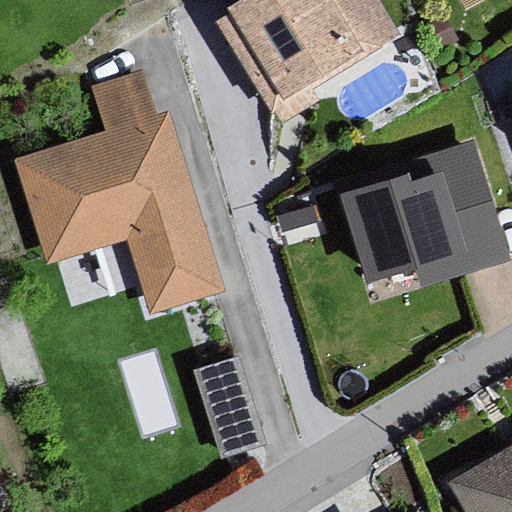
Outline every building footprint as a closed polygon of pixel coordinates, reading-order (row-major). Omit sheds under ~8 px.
[(246,0),(219,16),(274,123),(398,43),(373,0),(246,0)] [(511,0),(453,0),(466,24),(511,0)] [(141,75),(92,89),(106,139),(26,161),(54,263),(132,241),(152,314),(216,296),(167,120),(154,123),(141,75)] [(401,179),(331,201),(362,286),(417,278),(416,295),(508,268),(480,147),(428,162),(432,182),(405,188),(401,179)] [(235,340),(195,352),(221,440),(260,428),(235,340)] [(511,511),(511,453),(445,494),(456,511),(511,511)] [(422,511),(417,500),(388,511),(422,511)]
